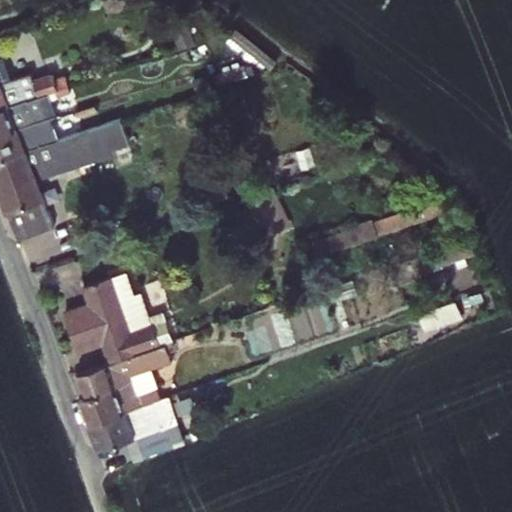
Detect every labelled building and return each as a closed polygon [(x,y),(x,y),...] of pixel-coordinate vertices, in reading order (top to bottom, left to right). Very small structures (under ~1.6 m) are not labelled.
[(0,82),(16,77),(0,35),(0,82)] [(154,62),(106,75),(110,89),(160,74),(154,62)] [(16,77),(0,82),(0,108),(57,90),(48,67),(16,77)] [(0,133),(66,113),(57,90),(0,108),(0,133)] [(125,117),(66,113),(0,133),(0,144),(5,157),(125,117)] [(131,141),(125,117),(5,157),(14,182),(131,141)] [(24,204),(34,233),(58,224),(50,202),(133,173),(131,167),(147,161),(139,137),(131,141),(14,182),(23,205),(24,204)] [(273,187),(246,195),(257,220),(285,216),(273,187)] [(476,199),(472,188),(399,213),(403,224),(476,199)] [(425,267),(466,254),(461,239),(421,251),(425,267)] [(80,305),(84,316),(132,299),(127,286),(168,273),(163,257),(99,279),(105,297),(80,305)] [(141,327),(132,299),(84,316),(93,344),(118,336),(125,355),(149,346),(180,335),(174,316),(141,327)] [(455,302),(418,313),(426,332),(465,319),(455,302)] [(174,316),(180,335),(193,331),(187,311),(174,316)] [(94,392),(103,417),(166,395),(149,346),(125,355),(92,366),(101,389),(94,392)] [(166,395),(103,417),(114,443),(193,416),(183,389),(166,395)]
